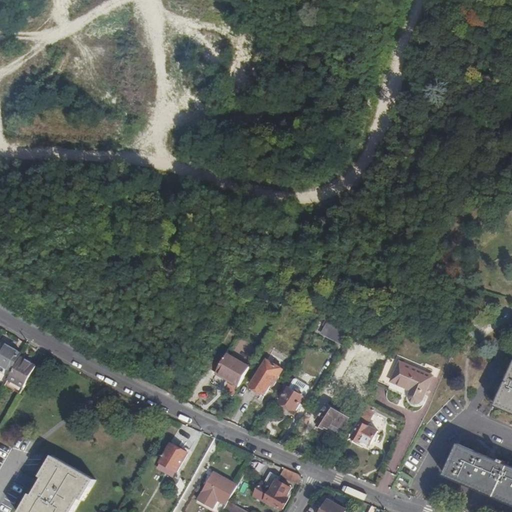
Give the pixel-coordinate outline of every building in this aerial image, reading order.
[(305,308),(298,305),(295,311),(308,318),(312,311),(305,308)] [(345,346),(353,332),(328,320),(321,334),(345,346)] [(0,363),(2,365),(12,371),(22,354),(5,345),(2,350),(0,349),(0,363)] [(233,382),(240,386),(252,365),(230,352),(218,372),(234,380),(233,382)] [(35,369),(20,361),(9,380),(24,389),(35,369)] [(274,386),(283,369),(267,361),(252,387),(266,395),(271,385),(274,386)] [(424,400),(434,376),(399,362),(391,382),(411,391),(409,395),(410,400),(413,403),(418,405),(422,403),(424,400)] [(12,371),(2,365),(0,368),(0,373),(8,378),(12,371)] [(46,372),(38,368),(33,377),(41,381),(46,372)] [(511,413),(511,371),(497,407),(511,413)] [(289,387),(281,401),(298,411),(306,397),(304,396),(305,394),(306,395),(309,388),(309,386),(296,379),(294,379),(289,387)] [(327,404),(325,408),(349,422),(352,418),(327,404)] [(349,422),(325,408),(314,426),(326,432),(329,427),(342,435),(349,422)] [(363,409),(357,420),(360,422),(353,438),(362,443),(363,442),(371,446),(378,431),(370,427),(374,419),(370,412),(363,409)] [(304,415),(301,421),(306,424),(310,419),(304,415)] [(188,454),(172,445),(162,463),(178,472),(188,454)] [(510,504),(511,504),(511,467),(460,445),(446,477),(510,504)] [(96,480),(53,456),(41,477),(44,479),(34,496),(31,495),(21,511),(74,511),(81,500),(84,501),(96,480)] [(300,475),(284,468),(280,478),(301,486),(303,483),(300,475)] [(223,511),(225,508),(229,501),(238,486),(214,473),(199,500),(221,511),(223,511)] [(278,481),(280,478),(271,473),(258,496),(283,510),(290,499),(287,498),(292,489),(278,481)] [(247,511),(229,501),(225,508),(232,511),(247,511)] [(345,511),(347,510),(330,501),(323,511),(345,511)]
